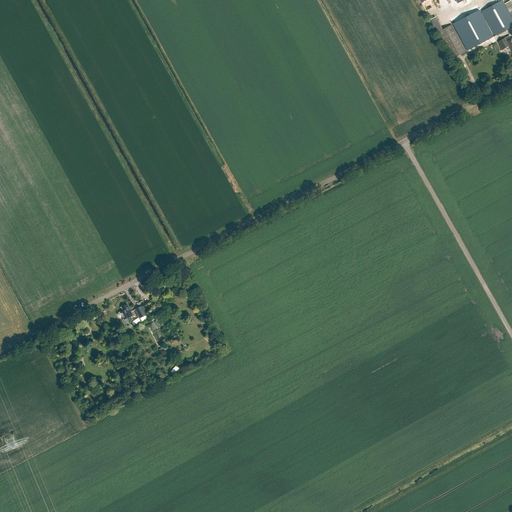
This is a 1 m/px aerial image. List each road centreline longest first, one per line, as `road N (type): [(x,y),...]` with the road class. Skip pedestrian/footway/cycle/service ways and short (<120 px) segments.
road 1 (unclassified): [(0,351),(402,141)]
road 2 (unclassified): [(511,335),(402,141)]
road 3 (unclassified): [(402,141),(511,84)]
